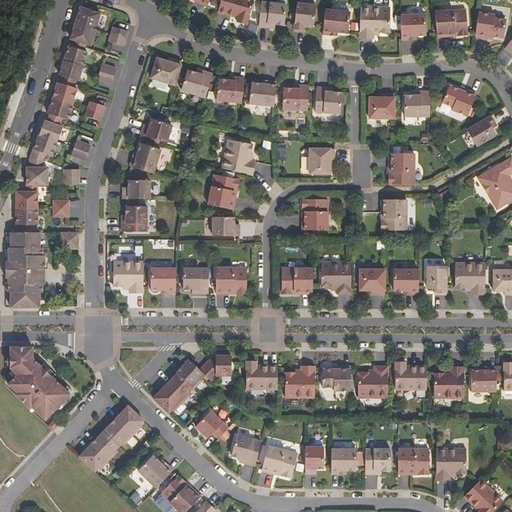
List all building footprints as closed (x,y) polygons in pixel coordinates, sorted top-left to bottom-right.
[(254,0),(221,0),(218,12),(236,17),(237,15),(239,16),(239,18),(237,22),(247,25),(254,0)] [(285,26),(287,5),(262,2),(259,26),(269,28),(270,24),(275,24),(285,26)] [(314,27),(316,5),(297,3),(294,31),(302,32),(303,26),(306,26),(314,27)] [(390,33),(390,8),(361,7),(360,38),(373,39),(373,35),(373,34),(380,34),(380,32),(390,33)] [(96,29),(101,14),(81,8),(76,23),(96,29)] [(348,33),(351,13),(326,10),(323,34),(331,35),(331,31),(337,32),(348,33)] [(468,35),(466,10),(436,12),(437,37),(453,36),(453,33),(458,33),(458,36),(468,35)] [(504,38),(506,20),(495,18),(495,15),(479,13),(475,37),(489,39),(490,36),(494,37),(504,38)] [(426,35),(426,15),(401,15),(402,40),(410,40),(410,36),(416,36),(426,35)] [(91,45),(96,29),(76,23),(71,39),(74,40),(73,44),(85,47),(86,44),(91,45)] [(126,39),(128,31),(114,27),(112,34),(126,39)] [(124,46),(126,39),(112,34),(109,42),(124,46)] [(83,67),(87,52),(84,51),(85,47),(73,44),(72,47),(69,46),(64,61),(83,67)] [(175,85),(182,62),(175,60),(174,63),(168,61),(157,58),(151,78),(175,85)] [(78,81),(83,67),(64,61),(60,75),(63,76),(62,80),(74,84),(75,80),(78,81)] [(114,76),(117,69),(102,64),(100,72),(114,76)] [(206,98),(213,74),(203,71),(202,75),(197,73),(188,70),(181,90),(206,98)] [(114,76),(100,72),(98,79),(112,84),(114,76)] [(242,103),(245,78),(234,77),(234,81),(229,80),(219,79),(217,100),(242,103)] [(73,104),(78,89),(73,87),(74,84),(62,80),(61,84),(58,83),(53,98),(73,104)] [(274,107),(277,82),(269,81),(269,85),(263,84),(252,83),(249,104),(274,107)] [(308,111),(310,86),(299,85),(299,89),(293,89),(284,88),(283,109),(308,111)] [(467,116),(477,94),(464,88),(463,91),(459,89),(450,85),(442,102),(453,107),(452,110),(467,116)] [(341,114),(342,93),(333,92),(327,92),(327,88),(317,87),(315,112),(341,114)] [(430,117),(430,92),(420,92),(420,96),(414,96),(405,96),(405,117),(430,117)] [(395,119),(395,94),(387,94),(387,98),(380,98),(370,98),(370,119),(395,119)] [(68,120),(73,104),(53,98),(48,114),(50,115),(49,118),(61,122),(62,118),(68,120)] [(103,114),(105,106),(91,102),(88,109),(103,114)] [(100,121),(103,114),(88,109),(86,117),(100,121)] [(477,146),(496,135),(492,129),(490,126),(495,123),(491,116),(467,130),(477,146)] [(58,142),(63,127),(59,126),(61,122),(49,118),(48,122),(45,121),(39,135),(58,142)] [(144,127),(141,135),(167,143),(172,125),(152,119),(150,126),(149,129),(144,127)] [(52,156),(58,142),(39,135),(34,149),(31,159),(43,161),(46,154),(52,156)] [(228,139),(222,168),(253,175),(256,162),(251,161),(252,154),(251,154),(253,145),(228,139)] [(88,153),(91,146),(77,141),(74,148),(88,153)] [(133,158),(130,166),(154,174),(161,150),(141,143),(138,154),(136,159),(133,158)] [(86,160),(88,153),(74,148),(72,155),(86,160)] [(312,173),(331,173),(331,157),(335,157),(335,149),(312,149),(312,173)] [(389,175),(389,184),(415,184),(415,154),(389,154),(389,169),(392,169),(392,175),(389,175)] [(511,181),(511,180),(509,181),(507,177),(509,176),(511,173),(511,158),(478,178),(497,209),(511,200),(511,181)] [(48,185),(48,168),(43,168),(43,161),(31,159),(31,168),(27,168),(27,185),(40,185),(48,185)] [(79,185),(79,169),(64,169),(64,185),(79,185)] [(237,189),(239,180),(215,175),(208,205),(233,210),(236,194),(234,194),(235,189),(237,189)] [(123,191),(123,199),(150,199),(150,180),(129,180),(129,187),(129,191),(123,191)] [(38,209),(38,192),(40,192),(40,185),(27,185),(27,192),(17,192),(17,208),(38,209)] [(303,230),(328,230),(328,200),(303,199),(303,209),(305,209),(305,214),(303,214),(303,230)] [(381,221),(381,231),(407,231),(407,200),(381,200),(381,216),(384,216),(384,221),(381,221)] [(122,221),(122,232),(147,232),(147,206),(126,206),(126,215),(126,221),(122,221)] [(38,225),(38,209),(17,208),(17,225),(21,225),(21,232),(33,233),(33,225),(38,225)] [(213,236),(240,236),(240,228),(235,228),(235,224),(234,217),(213,217),(213,236)] [(21,232),(16,232),(16,248),(14,248),(14,262),(11,262),(11,278),(14,278),(14,292),(16,292),(16,307),(45,307),(45,292),(48,292),(48,284),(50,284),(50,256),(48,256),(48,248),(45,248),(45,233),(33,233),(21,232)] [(84,249),(84,233),(66,233),(66,249),(84,249)] [(125,293),(143,293),(144,262),(109,262),(109,286),(118,286),(118,287),(125,287),(125,293)] [(176,293),(176,269),(149,268),(148,289),(159,289),(168,289),(168,293),(176,293)] [(198,293),(209,293),(209,268),(183,268),(183,289),(192,289),(198,289),(198,293)] [(247,268),(216,268),(216,293),(232,293),(232,291),(237,291),(238,293),(247,293),(247,268)] [(313,294),(313,269),(282,269),(282,294),(313,294)] [(351,301),(351,269),(322,269),(322,294),(331,294),(331,295),(338,295),(338,301),(351,301)] [(385,294),(385,270),(360,269),(360,290),(371,290),(377,290),(377,294),(385,294)] [(419,294),(419,270),(394,270),(394,290),(404,290),(410,290),(410,294),(419,294)] [(447,298),(447,270),(427,270),(427,292),(439,292),(439,298),(447,298)] [(472,301),(485,301),(485,270),(456,270),(455,296),(472,296),(472,301)] [(511,294),(511,270),(494,270),(494,291),(505,291),(511,291),(511,295),(511,294)] [(38,347),(16,347),(16,368),(23,375),(14,384),(23,393),(21,395),(35,408),(37,406),(51,419),(60,410),(63,413),(71,404),(69,401),(74,395),(69,390),(57,378),(46,367),(38,359),(38,347)] [(211,380),(216,375),(231,375),(231,356),(215,356),(215,361),(209,361),(200,370),(189,360),(177,373),(178,374),(166,386),(165,385),(159,391),(160,392),(154,399),(169,413),(173,409),(175,411),(191,394),(189,392),(193,388),(194,389),(202,380),(200,378),(204,374),(211,380)] [(246,389),(278,389),(278,366),(257,366),(257,361),(247,361),(246,389)] [(427,390),(427,367),(406,367),(406,362),(396,362),(396,390),(427,390)] [(46,367),(57,378),(60,375),(49,364),(46,367)] [(285,398),(315,398),(315,367),(302,366),(302,372),(295,372),(295,373),(285,373),(285,398)] [(334,391),(351,391),(351,366),(337,366),(337,369),(333,369),(323,369),(323,388),(334,388),(334,391)] [(358,398),(388,398),(388,367),(375,367),(375,372),(368,372),(368,373),(358,373),(358,398)] [(434,398),(464,398),(464,367),(451,367),(451,372),(444,372),(444,374),(434,373),(434,398)] [(472,392),(497,392),(497,367),(488,367),(488,371),(482,371),(472,371),(472,392)] [(69,390),(74,395),(77,392),(72,387),(69,390)] [(80,457),(95,471),(99,467),(101,469),(117,452),(116,450),(123,442),(125,444),(142,427),(140,425),(144,421),(128,406),(80,457)] [(213,433),(219,438),(228,428),(211,411),(196,427),(208,438),(213,433)] [(52,430),(59,423),(55,419),(49,426),(52,430)] [(253,465),(260,441),(236,434),(230,454),(239,456),(244,458),(243,462),(253,465)] [(483,447),(485,455),(494,453),(492,444),(483,447)] [(292,478),(298,454),(268,446),(262,471),(278,475),(278,472),(283,473),(283,476),(292,478)] [(305,447),(305,474),(313,474),(313,469),(317,469),(324,469),(324,447),(305,447)] [(332,449),(332,474),(340,474),(340,470),(346,470),(357,470),(357,449),(332,449)] [(366,449),(365,474),(376,474),(376,470),(382,470),(391,470),(391,449),(366,449)] [(429,449),(398,449),(398,474),(414,474),(414,472),(419,472),(419,474),(429,474),(429,449)] [(466,474),(466,449),(437,449),(436,480),(450,480),(450,477),(450,475),(456,475),(456,474),(466,474)] [(138,471),(156,488),(173,470),(167,465),(165,468),(160,463),(153,456),(138,471)] [(180,511),(186,511),(201,497),(189,486),(188,488),(184,484),(185,482),(179,476),(161,494),(180,511)] [(492,511),(503,502),(481,480),(465,496),(478,509),(479,508),(481,510),(480,511),(479,511),(492,511)] [(135,504),(141,498),(134,492),(128,498),(135,504)] [(207,502),(196,511),(215,511),(216,511),(207,502)]
